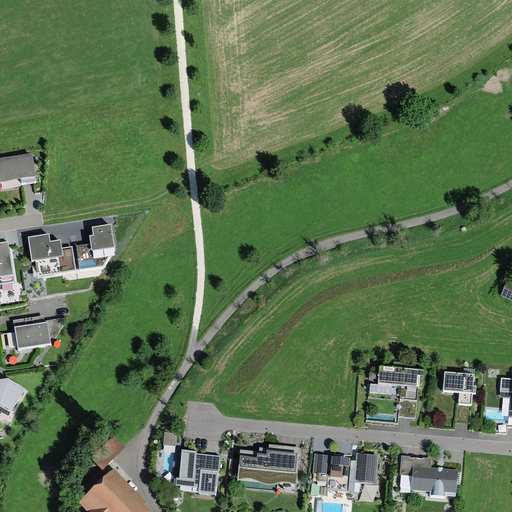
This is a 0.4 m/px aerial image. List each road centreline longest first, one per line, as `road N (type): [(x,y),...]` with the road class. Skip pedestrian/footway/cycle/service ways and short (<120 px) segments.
road 1 (residential): [(156,511),(140,453),(146,431),(231,307),(286,259),(469,204),(511,182)]
road 2 (track): [(176,0),(201,264),(192,356)]
road 3 (residential): [(511,450),(202,421)]
